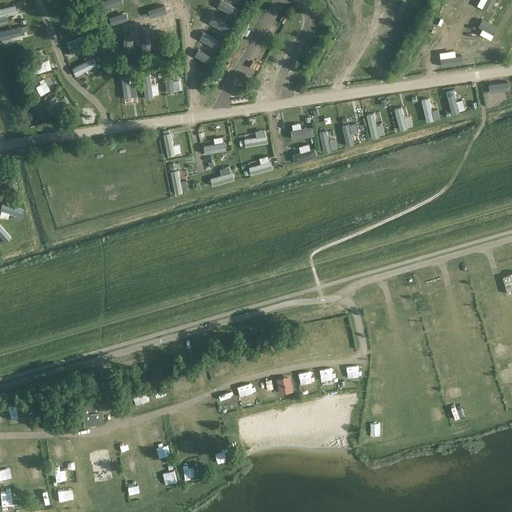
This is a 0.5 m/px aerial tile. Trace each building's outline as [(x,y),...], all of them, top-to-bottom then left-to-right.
[(228,0),(227,2),(240,11),(245,3),(239,0),(228,0)] [(105,6),(107,15),(118,12),(115,3),(105,6)] [(228,10),(223,20),(233,24),(238,14),(228,10)] [(155,20),(148,22),(151,30),(157,28),(155,20)] [(74,22),(61,25),(63,34),(76,31),(74,22)] [(432,24),(430,29),(443,33),(445,28),(432,24)] [(8,26),(7,38),(16,39),(16,26),(8,26)] [(225,42),(229,31),(219,27),(215,37),(225,42)] [(116,30),(117,41),(128,39),(127,29),(116,30)] [(72,53),(81,51),(80,40),(70,42),(72,53)] [(206,48),(203,56),(215,61),(218,53),(206,48)] [(37,74),(53,68),(50,58),(34,63),(37,74)] [(91,64),(86,73),(96,79),(101,69),(91,64)] [(165,74),(167,90),(178,88),(176,73),(165,74)] [(52,76),(49,78),(53,87),(57,85),(52,76)] [(109,93),(115,83),(105,77),(99,87),(109,93)] [(226,78),(221,92),(230,95),(234,81),(226,78)] [(33,85),(36,94),(51,88),(47,79),(33,85)] [(126,102),(135,100),(132,85),(124,87),(126,102)] [(66,100),(59,89),(47,97),(53,108),(66,100)] [(171,133),(164,134),(168,156),(175,155),(171,133)] [(204,146),(205,154),(227,150),(226,142),(204,146)] [(179,171),(171,172),(175,194),(183,192),(179,171)] [(210,178),(212,185),(234,179),(232,172),(210,178)] [(14,173),(6,175),(10,196),(18,194),(14,173)] [(24,209),(2,203),(0,208),(0,210),(22,217),(24,209)] [(0,237),(5,242),(11,237),(0,223),(0,237)] [(476,299),(470,277),(455,281),(457,289),(446,291),(450,305),(476,299)] [(456,333),(445,336),(448,347),(459,345),(456,333)] [(82,406),(84,422),(102,419),(100,403),(82,406)]
